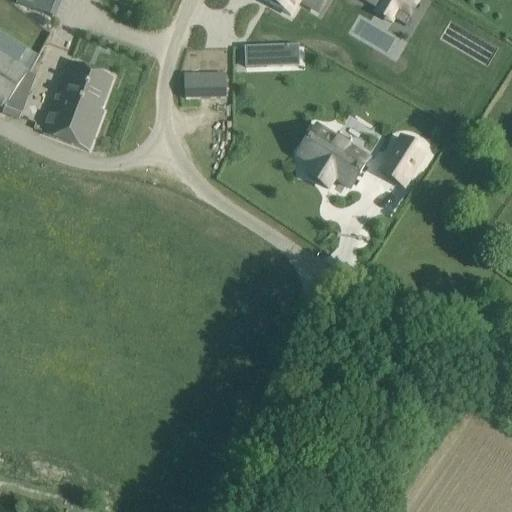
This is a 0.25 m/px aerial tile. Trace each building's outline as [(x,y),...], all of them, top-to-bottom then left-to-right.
[(17,0),(16,5),(31,10),(55,20),(62,0),(17,0)] [(261,0),(290,17),(298,2),(299,0),(320,0),(321,0),(261,0)] [(413,0),(378,0),(383,3),(384,0),(395,0),(401,3),(391,19),(392,20),(404,27),(418,2),(413,0)] [(297,47),(245,49),(245,69),(298,67),(297,47)] [(0,107),(3,110),(19,85),(28,72),(0,54),(0,107)] [(57,95),(42,135),(88,153),(103,112),(101,111),(112,79),(73,64),(61,96),(57,95)] [(225,74),(185,75),(185,100),(225,99),(225,74)] [(334,180),(349,190),(367,161),(316,128),(298,157),(313,167),(307,177),(327,190),(334,180)] [(404,188),(425,155),(401,140),(380,174),(404,188)]
